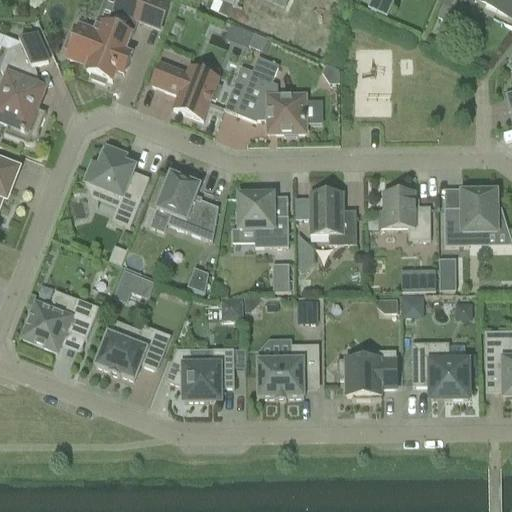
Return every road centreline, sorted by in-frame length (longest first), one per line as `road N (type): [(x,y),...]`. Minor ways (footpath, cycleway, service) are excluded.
road 1 (residential): [(0,371),(175,439),(511,436)]
road 2 (residential): [(511,176),(496,163),(233,165),(107,119),(77,130)]
road 3 (residential): [(77,130),(0,331)]
